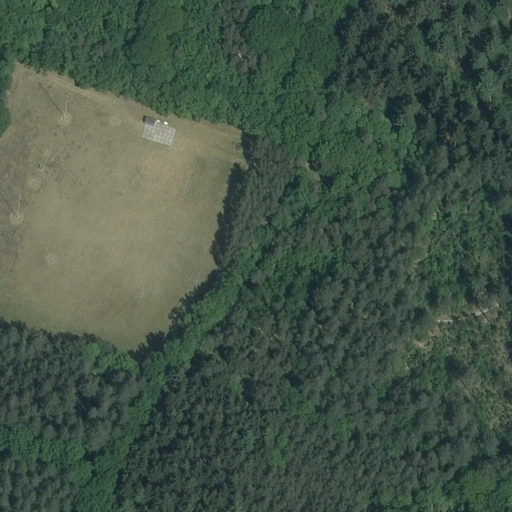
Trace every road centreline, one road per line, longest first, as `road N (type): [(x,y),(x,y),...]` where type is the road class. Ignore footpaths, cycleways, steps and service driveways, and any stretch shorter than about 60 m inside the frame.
road 1 (track): [(511,294),(438,323),(326,285),(306,298),(290,413),(248,511)]
road 2 (track): [(306,298),(253,266),(173,372),(138,388),(99,469)]
road 3 (track): [(352,292),(440,144),(511,97)]
road 4 (track): [(251,165),(307,173),(339,54),(373,0)]
road 5 (track): [(0,337),(138,388)]
